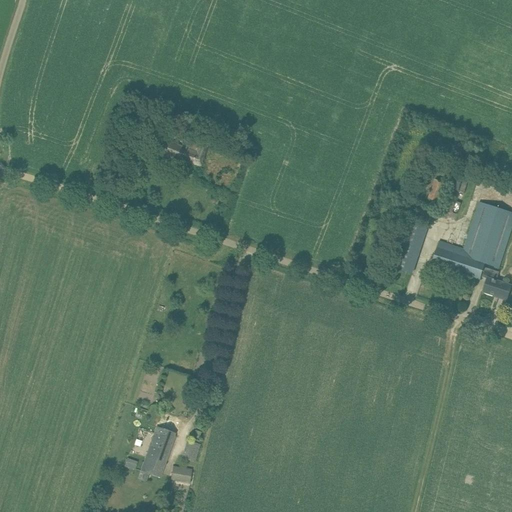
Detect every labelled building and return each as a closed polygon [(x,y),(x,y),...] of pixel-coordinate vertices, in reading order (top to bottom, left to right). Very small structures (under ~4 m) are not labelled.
[(185,161),(200,166),(207,146),(192,140),(190,144),(188,143),(187,146),(168,138),(162,154),(185,162),(185,161)] [(445,183),(435,179),(428,198),(438,202),(445,183)] [(497,296),(497,297),(507,300),(511,286),(497,281),(511,233),(511,212),(482,202),(466,250),(439,241),(432,264),(480,280),(481,277),(488,279),(483,292),(497,296)] [(389,266),(412,273),(427,227),(404,219),(389,266)] [(146,458),(138,479),(149,483),(152,475),(160,478),(176,434),(177,434),(181,423),(161,416),(154,434),(141,430),(133,453),(146,458)] [(181,458),(196,462),(201,444),(187,440),(181,458)] [(137,462),(127,459),(125,466),(135,469),(137,462)] [(169,480),(188,483),(190,470),(171,467),(169,480)]
